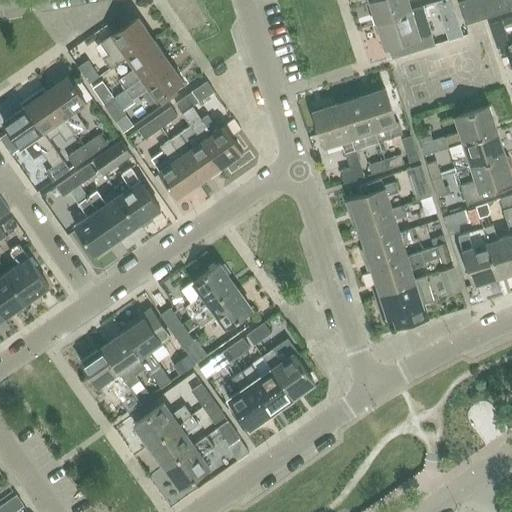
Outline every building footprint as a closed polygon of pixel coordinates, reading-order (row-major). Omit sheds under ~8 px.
[(371,0),(369,1),(376,24),(412,13),(411,10),(407,0),(371,0)] [(441,0),(440,0),(445,17),(455,14),(450,0),(441,0)] [(477,21),(470,0),(466,0),(458,2),(466,25),(477,21)] [(488,18),(482,0),(470,0),(477,21),(488,18)] [(500,14),(495,0),(482,0),(488,18),(500,14)] [(511,10),(507,0),(495,0),(500,14),(511,10)] [(412,13),(376,24),(382,41),(384,48),(388,47),(392,58),(435,45),(422,6),(411,10),(412,13)] [(126,57),(153,38),(138,16),(111,35),(100,42),(109,55),(104,58),(111,68),(126,57)] [(511,26),(511,16),(489,25),(496,48),(509,44),(504,29),(511,26)] [(126,57),(134,68),(119,79),(125,89),(168,59),(153,38),(126,57)] [(168,59),(125,89),(132,99),(141,93),(149,105),(156,100),(160,98),(164,103),(178,93),(174,88),(183,81),(168,59)] [(87,60),(78,67),(89,83),(98,76),(87,60)] [(46,91),(76,133),(85,127),(74,110),(86,102),(92,98),(80,81),(74,85),(67,76),(46,91)] [(92,88),(104,105),(114,98),(102,81),(92,88)] [(206,81),(191,92),(198,101),(199,102),(214,91),(206,81)] [(374,128),(378,141),(402,133),(398,120),(396,121),(385,88),(360,96),(371,129),(374,128)] [(35,92),(21,101),(24,106),(43,132),(48,140),(59,132),(65,140),(76,133),(46,91),(38,96),(35,92)] [(202,139),(221,167),(242,152),(231,135),(224,125),(218,129),(207,114),(201,118),(192,105),(198,101),(191,92),(175,103),(190,125),(191,124),(202,140),(202,139)] [(371,129),(360,96),(337,103),(348,136),(351,135),(355,149),(378,141),(374,128),(371,129)] [(104,105),(115,121),(125,114),(114,98),(104,105)] [(348,136),(337,103),(313,111),(324,144),(340,139),(349,165),(340,168),(344,182),(364,175),(355,149),(351,135),(348,136)] [(462,141),(497,129),(489,105),(455,116),(459,131),(444,136),(432,140),(431,135),(419,139),(423,154),(462,141)] [(9,130),(0,136),(0,138),(9,151),(11,153),(20,146),(21,147),(33,139),(45,155),(53,166),(46,171),(52,181),(69,170),(69,169),(48,140),(43,132),(24,106),(3,121),(9,130)] [(154,118),(161,128),(177,116),(171,106),(154,118)] [(161,128),(154,118),(138,129),(144,139),(161,128)] [(233,119),(224,125),(231,135),(240,129),(241,129),(240,128),(234,119),(234,118),(233,119)] [(179,132),(169,139),(199,182),(221,167),(202,139),(202,140),(191,124),(190,125),(179,132)] [(462,141),(467,156),(452,161),(456,170),(470,166),(470,165),(505,154),(497,129),(462,141)] [(107,143),(102,136),(100,134),(83,145),(90,155),(107,143)] [(103,176),(131,156),(132,155),(121,139),(92,160),(103,176)] [(199,182),(169,139),(159,146),(162,151),(151,159),(177,197),(199,182)] [(90,155),(83,145),(67,156),(74,166),(90,155)] [(400,154),(384,159),(387,169),(403,164),(400,154)] [(470,165),(470,166),(475,180),(460,185),(463,195),(466,204),(495,194),(492,186),(511,179),(511,175),(509,168),(511,164),(511,160),(509,157),(506,156),(505,154),(470,165)] [(387,169),(384,159),(368,164),(371,175),(387,169)] [(431,179),(440,175),(436,161),(426,164),(431,179)] [(73,174),(80,184),(95,173),(88,164),(73,174)] [(125,180),(114,187),(119,194),(140,223),(142,227),(152,220),(149,216),(160,208),(131,166),(121,173),(125,180)] [(80,184),(73,174),(56,186),(62,196),(80,184)] [(445,192),(440,175),(431,179),(436,195),(445,192)] [(392,211),(391,208),(387,194),(398,190),(395,181),(383,185),(380,178),(360,184),(363,194),(349,198),(350,201),(346,203),(349,214),(354,212),(357,223),(392,211)] [(420,198),(430,195),(425,180),(415,183),(420,198)] [(97,190),(88,196),(118,238),(140,223),(119,194),(106,203),(97,190)] [(511,234),(511,235),(511,194),(499,199),(510,234),(511,234)] [(435,212),(430,195),(420,198),(426,216),(435,212)] [(0,216),(1,217),(10,211),(0,196),(0,216)] [(118,238),(88,196),(78,203),(87,216),(75,224),(95,254),(118,238)] [(487,202),(476,206),(480,217),(488,214),(490,211),(487,202)] [(392,211),(357,223),(365,247),(400,235),(399,232),(395,218),(406,215),(402,204),(391,208),(392,211)] [(469,221),(465,209),(442,216),(448,235),(459,231),(457,225),(469,221)] [(511,235),(511,234),(510,234),(498,238),(493,224),(483,227),(487,242),(499,276),(511,272),(511,235)] [(400,235),(365,247),(365,248),(361,249),(365,261),(369,260),(372,270),(407,258),(406,255),(402,242),(413,239),(410,228),(399,232),(400,235)] [(499,276),(487,242),(473,246),(469,232),(458,235),(473,284),(499,276)] [(433,247),(444,243),(446,242),(444,236),(431,239),(433,247)] [(407,258),(372,270),(380,293),(415,282),(414,278),(410,268),(425,263),(424,261),(436,257),(438,262),(449,258),(444,243),(433,247),(406,255),(407,258)] [(7,271),(28,301),(48,286),(19,244),(10,251),(18,264),(7,271)] [(192,316),(235,285),(219,263),(193,282),(203,295),(186,307),(192,316)] [(181,306),(190,302),(182,283),(195,278),(189,264),(166,274),(181,306)] [(452,268),(440,272),(445,290),(446,295),(459,292),(457,287),(452,268)] [(28,301),(7,271),(0,276),(0,306),(6,316),(28,301)] [(415,282),(380,293),(380,294),(375,296),(379,310),(384,308),(387,317),(391,316),(395,329),(428,318),(424,306),(423,306),(422,304),(434,301),(429,286),(425,275),(414,278),(415,282)] [(235,285),(192,316),(200,326),(216,314),(225,327),(252,309),(235,285)] [(172,331),(181,324),(170,307),(160,314),(172,331)] [(122,332),(146,366),(161,387),(170,380),(149,350),(169,337),(150,309),(128,324),(130,327),(122,332)] [(271,332),(264,322),(247,334),(254,344),(271,332)] [(193,340),(181,324),(172,331),(183,347),(193,340)] [(146,366),(122,332),(101,347),(129,387),(130,386),(139,380),(135,374),(146,366)] [(225,349),(233,360),(250,347),(242,337),(225,349)] [(272,368),(292,398),(314,382),(312,380),(314,379),(309,373),(308,374),(294,354),(297,352),(288,338),(262,356),(271,368),(272,368)] [(191,344),(201,360),(210,354),(199,339),(191,344)] [(129,387),(101,347),(80,361),(97,387),(106,380),(128,411),(140,402),(134,394),(135,393),(130,386),(129,387)] [(233,360),(225,349),(209,360),(210,361),(198,369),(210,388),(218,383),(212,374),(217,371),(233,360)] [(195,364),(194,364),(189,355),(174,366),(180,375),(195,364)] [(272,368),(271,368),(260,376),(251,364),(241,371),(271,413),(292,398),(272,368)] [(271,413),(241,371),(231,378),(240,390),(228,399),(249,428),(271,413)] [(203,407),(213,400),(201,383),(191,390),(203,407)] [(144,387),(135,393),(134,394),(140,402),(150,395),(144,387)] [(213,400),(203,407),(214,423),(225,415),(213,400)] [(150,445),(191,415),(184,405),(171,414),(163,402),(134,423),(150,445)] [(191,415),(150,445),(165,466),(194,446),(193,445),(185,434),(198,425),(191,415)] [(239,437),(227,421),(218,427),(229,444),(239,437)] [(206,436),(193,445),(194,446),(165,466),(180,488),(209,467),(201,456),(214,447),(206,436)] [(15,494),(0,504),(0,509),(1,511),(13,511),(23,505),(21,503),(16,495),(15,494)]
